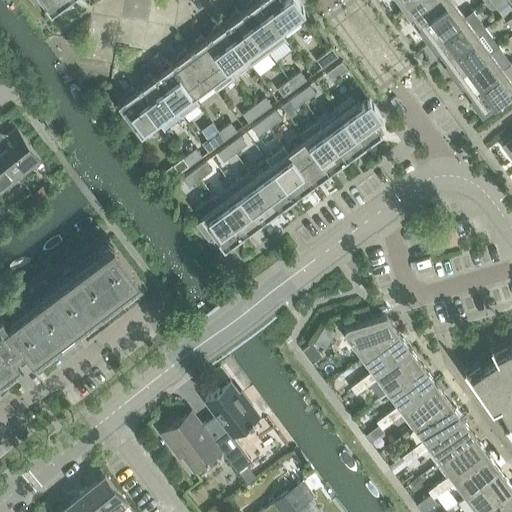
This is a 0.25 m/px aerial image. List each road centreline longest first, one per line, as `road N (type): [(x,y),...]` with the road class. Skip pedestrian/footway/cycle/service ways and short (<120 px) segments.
road 1 (residential): [(105,420),(404,193),(441,175)]
road 2 (residential): [(0,421),(142,310)]
road 3 (residential): [(0,507),(105,420)]
